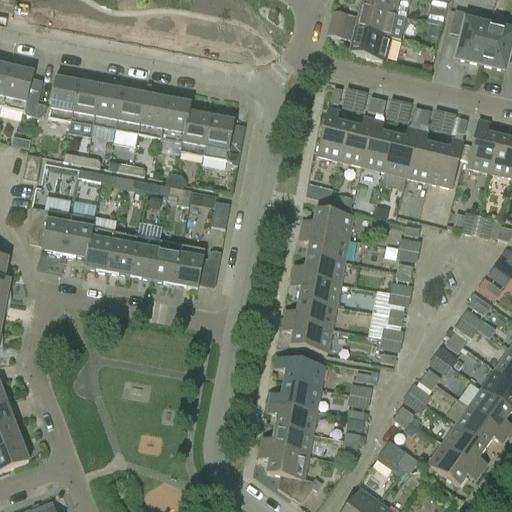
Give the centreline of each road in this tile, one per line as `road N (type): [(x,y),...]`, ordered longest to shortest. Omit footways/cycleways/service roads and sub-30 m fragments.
road 1 (residential): [(69,468),(33,363),(33,330),(45,310),(64,300),(232,326)]
road 2 (residential): [(266,93),(244,81),(0,28)]
road 3 (residential): [(232,326),(272,122),(266,93)]
road 4 (residential): [(511,112),(302,57)]
road 5 (residential): [(257,511),(232,494),(209,454),(232,326)]
